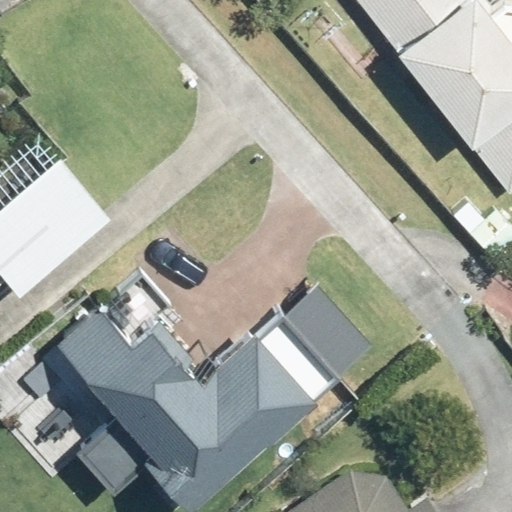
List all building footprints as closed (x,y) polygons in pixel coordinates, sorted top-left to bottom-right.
[(511,0),(363,0),(503,178),(511,171),(511,0)] [(0,264),(7,273),(100,197),(49,137),(0,177),(0,264)] [(481,236),(496,254),(511,240),(497,223),(481,236)] [(135,419),(126,427),(174,479),(250,410),(255,415),(357,324),(301,262),(250,307),(238,295),(198,331),(186,317),(175,328),(140,290),(116,312),(90,285),(45,321),(135,419)] [(259,510),(260,511),(443,511),(419,477),(401,490),(378,457),(344,452),(259,510)]
